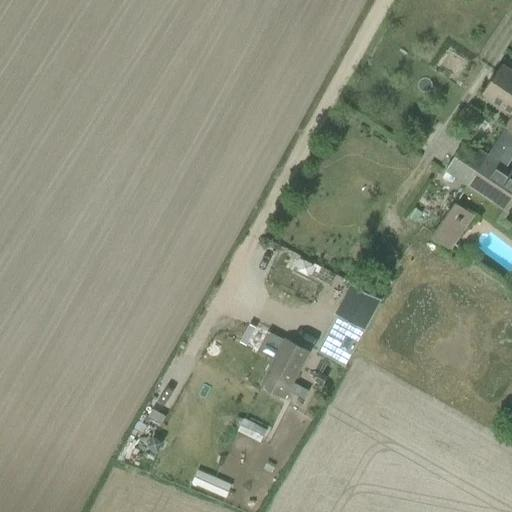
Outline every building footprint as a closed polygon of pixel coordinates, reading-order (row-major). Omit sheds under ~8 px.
[(511,72),(502,66),(483,94),(511,113),(511,72)] [(447,173),(465,185),(485,154),(467,142),(447,173)] [(465,185),(507,213),(511,205),(511,171),(485,154),(465,185)] [(435,237),(452,248),(475,215),(458,203),(435,237)] [(300,257),(294,268),(297,270),(310,277),(316,266),(303,259),(300,257)] [(352,284),(335,314),(338,315),(361,328),(365,330),(370,321),(381,300),(352,284)] [(261,386),(284,399),(309,352),(286,340),(261,386)] [(221,389),(221,394),(223,396),(228,397),(232,395),(232,389),(230,387),(225,386),(221,389)] [(152,409),(149,416),(162,423),(166,416),(152,409)] [(236,437),(258,448),(267,430),(245,419),(236,437)] [(191,484),(226,498),(231,485),(196,471),(191,484)]
